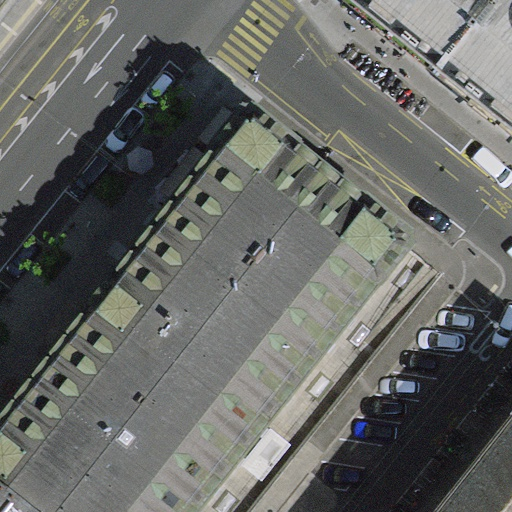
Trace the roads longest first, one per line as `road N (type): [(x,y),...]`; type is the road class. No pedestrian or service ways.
road 1 (residential): [(229,0),(511,241)]
road 2 (residential): [(511,312),(352,511)]
road 3 (secondary): [(158,0),(0,194)]
